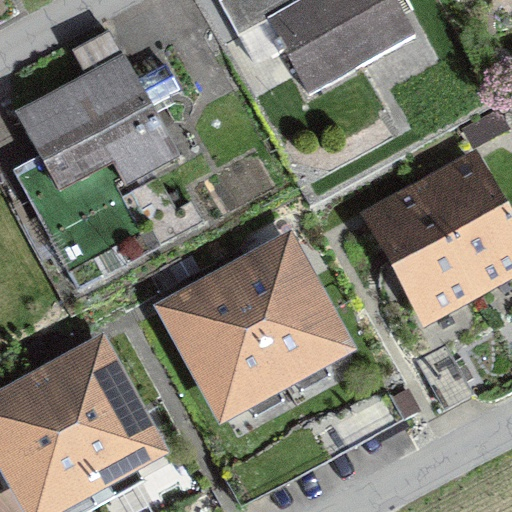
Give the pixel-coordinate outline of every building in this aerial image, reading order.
[(0,0),(0,10),(21,0),(0,0)] [(287,0),(232,0),(222,6),(239,39),(272,22),(312,98),(412,46),(388,0),(314,0),(294,11),(287,0)] [(88,82),(24,116),(66,197),(38,212),(80,291),(153,253),(121,192),(176,163),(110,37),(75,56),(88,82)] [(422,188),(479,292),(511,274),(511,224),(476,159),(422,188)] [(479,292),(422,188),(366,219),(423,323),(479,292)] [(227,277),(286,388),(350,355),(291,243),(227,277)] [(286,388),(227,277),(159,313),(218,424),(286,388)] [(107,343),(40,379),(100,491),(167,455),(107,343)] [(0,478),(18,511),(60,511),(100,491),(40,379),(0,399),(0,478)]
